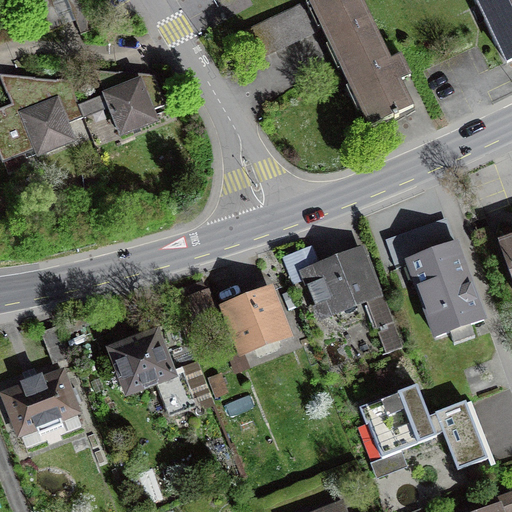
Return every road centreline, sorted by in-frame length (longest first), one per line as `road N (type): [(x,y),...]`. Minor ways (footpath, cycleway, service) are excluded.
road 1 (secondary): [(0,292),(274,223)]
road 2 (secondary): [(274,223),(511,122)]
road 3 (residential): [(274,223),(155,0)]
